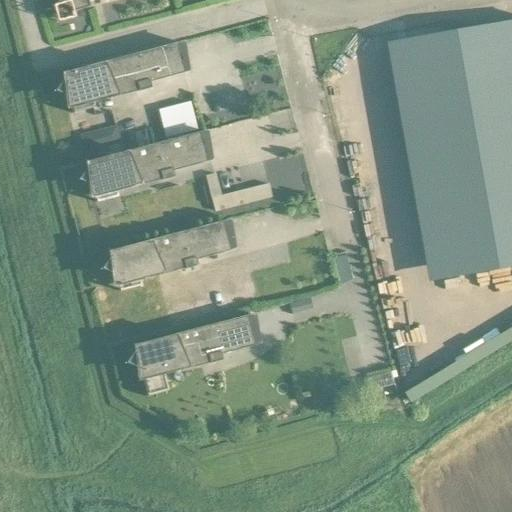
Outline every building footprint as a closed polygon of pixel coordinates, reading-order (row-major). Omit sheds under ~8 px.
[(57,0),(58,5),(54,6),(58,21),(72,17),(71,12),(89,8),(87,1),(92,0),(57,0)] [(511,267),(511,21),(429,37),(471,275),(511,267)] [(92,103),(138,91),(138,92),(150,89),(148,82),(149,82),(188,72),(180,43),(62,74),(64,82),(65,82),(69,97),(73,113),(94,108),(92,103)] [(167,141),(199,133),(191,103),(159,111),(167,141)] [(115,192),(161,180),(161,181),(173,178),(172,172),(172,171),(211,161),(204,132),(86,162),(96,202),(117,197),(115,192)] [(202,167),(206,188),(215,186),(211,165),(202,167)] [(219,183),(221,203),(269,197),(266,176),(219,183)] [(309,212),(291,217),(295,232),(313,227),(309,212)] [(139,281),(184,269),(184,270),(197,267),(195,261),(196,260),(235,250),(227,221),(108,252),(111,260),(115,275),(119,291),(140,286),(139,281)] [(401,267),(429,260),(422,230),(393,237),(401,267)] [(424,263),(429,283),(451,278),(446,257),(424,263)] [(259,267),(244,270),(246,282),(261,279),(259,267)] [(479,309),(468,313),(473,326),(462,330),(471,353),(511,335),(511,329),(509,323),(488,332),(479,309)] [(163,375),(209,362),(209,364),(221,361),(220,354),(259,344),(252,315),(133,346),(135,354),(136,354),(140,369),(147,396),(167,391),(163,375)] [(436,350),(427,354),(434,370),(443,366),(436,350)]
